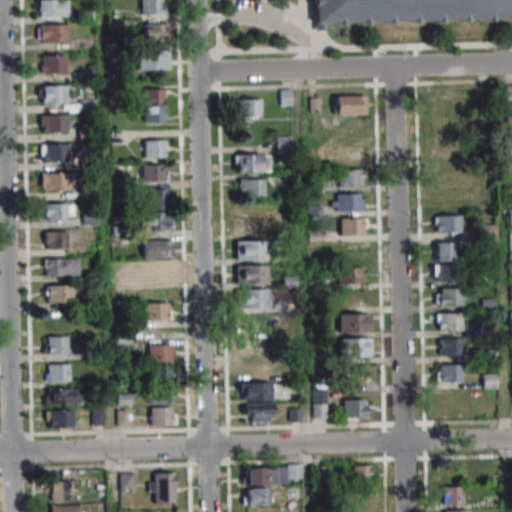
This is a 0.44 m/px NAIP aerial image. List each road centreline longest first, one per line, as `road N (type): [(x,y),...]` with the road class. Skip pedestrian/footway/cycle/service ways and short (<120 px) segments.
road 1 (residential): [(511,439),(0,453)]
road 2 (residential): [(18,511),(10,0)]
road 3 (residential): [(403,511),(393,68)]
road 4 (residential): [(197,73),(207,511)]
road 5 (residential): [(197,73),(511,62)]
